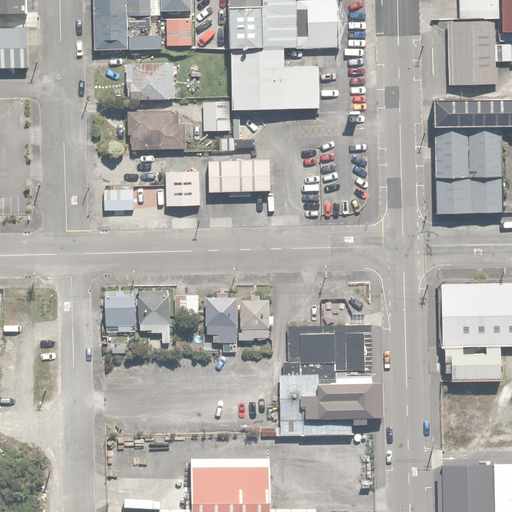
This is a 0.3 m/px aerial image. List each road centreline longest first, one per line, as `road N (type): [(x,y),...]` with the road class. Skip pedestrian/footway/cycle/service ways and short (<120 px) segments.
road 1 (residential): [(69,252),(403,245)]
road 2 (residential): [(409,511),(403,245)]
road 3 (residential): [(69,252),(80,511)]
road 4 (residential): [(403,245),(398,0)]
road 5 (residential): [(62,83),(69,252)]
